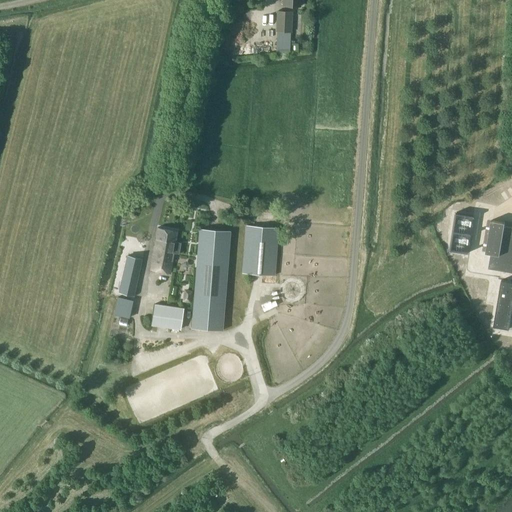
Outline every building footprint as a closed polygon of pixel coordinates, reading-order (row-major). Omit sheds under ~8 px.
[(292,12),(278,11),(277,31),(278,31),(291,31),(292,12)] [(278,31),(277,50),(291,50),(291,31),(278,31)] [(504,222),(491,220),(485,252),(491,254),(488,267),(511,272),(511,226),(503,225),(504,222)] [(278,229),(246,226),(242,273),(275,276),(278,229)] [(177,230),(158,227),(151,270),(170,273),(174,252),(179,253),(180,242),(175,241),(177,230)] [(230,231),(199,229),(190,328),(222,331),(230,231)] [(127,256),(119,292),(134,295),(142,259),(127,256)] [(131,301),(118,298),(114,314),(127,318),(131,301)] [(184,309),(154,305),(151,324),(181,329),(184,309)]
